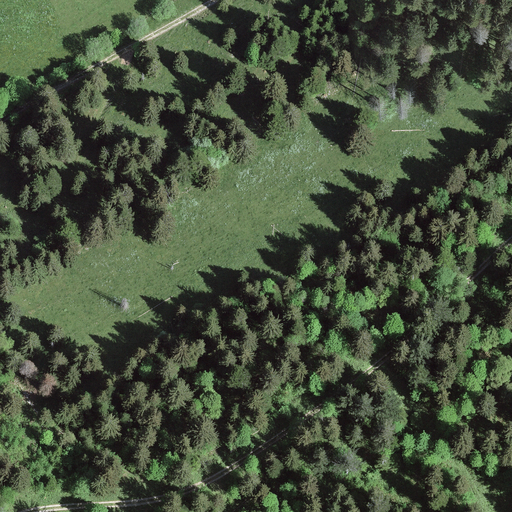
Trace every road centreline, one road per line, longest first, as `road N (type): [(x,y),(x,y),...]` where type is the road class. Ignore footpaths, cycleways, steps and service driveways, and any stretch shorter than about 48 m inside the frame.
road 1 (track): [(33,511),(186,485),(265,446),(339,393),(511,241)]
road 2 (track): [(0,121),(218,0)]
